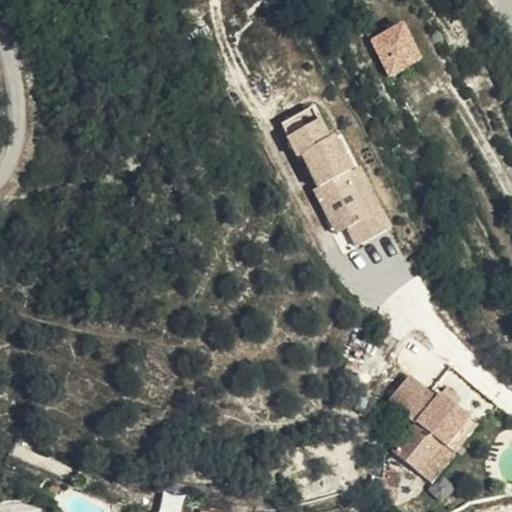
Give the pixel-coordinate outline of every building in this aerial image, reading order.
[(404,37),(369,53),(385,89),(420,72),(404,37)] [(333,146),(315,115),(280,135),(298,165),(302,163),(333,146)] [(333,146),(302,163),(322,198),(317,200),(341,243),(377,223),(354,181),(357,179),(337,144),(333,146)] [(413,375),(398,389),(396,395),(393,400),(413,423),(385,448),(418,485),(474,433),(442,398),(437,403),(413,375)] [(396,395),(398,389),(390,396),(393,400),(396,395)] [(362,391),(351,400),(357,410),(370,402),(362,391)] [(231,511),(232,509),(198,503),(196,511),(231,511)]
